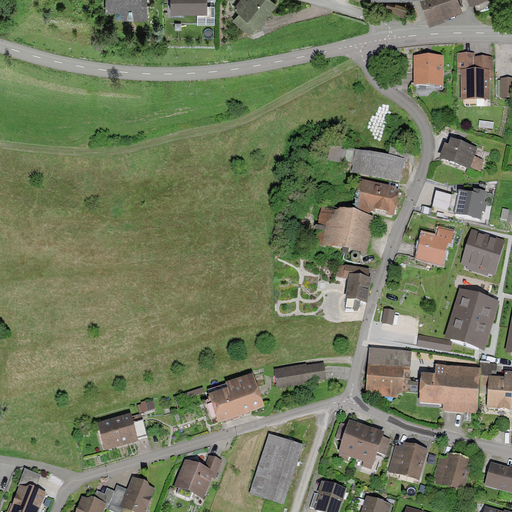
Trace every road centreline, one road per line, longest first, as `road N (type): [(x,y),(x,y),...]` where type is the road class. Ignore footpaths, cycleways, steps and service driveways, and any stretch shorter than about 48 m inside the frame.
road 1 (residential): [(359,44),(368,73),(421,121),(427,151),(380,275),(350,400)]
road 2 (track): [(364,61),(247,118),(185,134),(98,151),(0,144)]
road 3 (tertiary): [(0,44),(79,66),(171,73),(359,44)]
road 4 (residential): [(56,511),(84,475),(327,402)]
road 5 (residential): [(350,400),(511,452)]
road 6 (tertiary): [(391,37),(511,33)]
